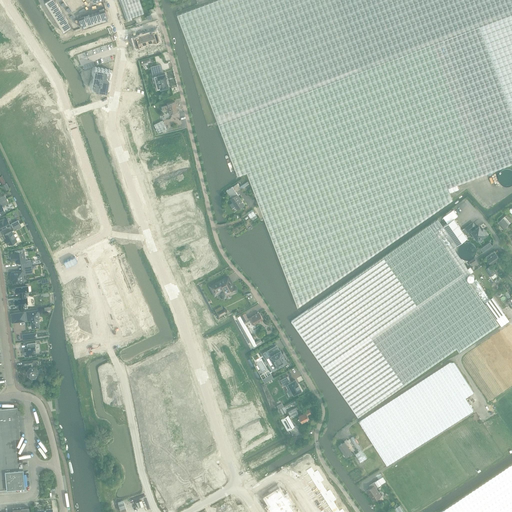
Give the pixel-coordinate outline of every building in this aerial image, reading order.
[(119,0),(126,21),(127,21),(132,19),(131,17),(144,13),(143,11),(138,0),(119,0)] [(177,15),(179,20),(219,125),(238,176),(247,173),(269,231),(298,308),(346,274),(351,273),(453,201),(450,192),(459,189),(458,184),(511,164),(511,0),(217,0),(200,7),(197,8),(177,15)] [(56,2),(47,7),(49,10),(57,5),(56,2)] [(57,5),(49,10),(51,13),(59,8),(57,5)] [(59,8),(51,13),(53,16),(61,11),(59,8)] [(104,8),(98,10),(99,12),(102,21),(108,19),(104,8)] [(61,11),(53,16),(55,19),(63,14),(61,11)] [(63,14),(55,19),(57,22),(65,17),(63,14)] [(84,17),(87,26),(92,24),(89,15),(84,17)] [(84,16),(78,18),(78,19),(82,28),(87,26),(84,17),(84,16)] [(65,17),(57,22),(60,26),(68,21),(65,17)] [(3,24),(1,25),(6,33),(12,29),(10,27),(13,25),(10,19),(7,21),(7,20),(2,23),(3,24)] [(68,21),(60,26),(63,32),(71,27),(68,21)] [(156,31),(150,32),(154,43),(153,43),(160,41),(158,37),(160,37),(158,33),(157,33),(156,31)] [(150,32),(145,34),(148,45),(153,43),(154,43),(150,32)] [(145,34),(139,36),(142,46),(148,45),(145,34)] [(134,41),(133,41),(134,45),(135,44),(137,49),(143,48),(142,46),(139,36),(133,38),(134,41)] [(161,64),(151,67),(153,74),(158,72),(159,75),(157,75),(159,84),(156,85),(157,89),(160,88),(160,89),(168,87),(165,73),(162,74),(162,72),(161,64)] [(94,68),(91,87),(91,88),(92,88),(108,91),(109,91),(109,90),(110,90),(111,82),(111,81),(110,81),(110,80),(107,80),(108,77),(109,77),(109,76),(110,70),(110,69),(109,69),(96,67),(95,67),(94,68)] [(169,114),(177,112),(174,101),(166,103),(167,105),(161,106),(162,110),(164,110),(165,111),(168,110),(169,114)] [(127,109),(124,110),(126,115),(137,112),(136,107),(132,108),(127,109)] [(162,120),(154,125),(158,133),(167,128),(162,120)] [(133,135),(130,136),(142,133),(141,128),(131,130),(133,135)] [(142,133),(130,136),(131,142),(144,139),(142,133)] [(180,136),(171,138),(172,144),(182,142),(180,136)] [(182,142),(172,144),(173,150),(184,148),(182,142)] [(185,154),(175,156),(176,163),(187,160),(186,160),(185,154)] [(138,158),(135,159),(137,165),(144,163),(145,165),(150,163),(147,155),(143,156),(142,155),(137,157),(138,158)] [(187,160),(176,163),(178,169),(188,166),(187,160)] [(151,169),(139,173),(142,179),(153,176),(151,169)] [(191,172),(179,174),(181,181),(193,178),(191,172)] [(156,183),(145,187),(147,192),(158,188),(156,183)] [(232,187),(227,191),(230,196),(230,195),(232,198),(230,199),(233,202),(230,204),(233,208),(235,207),(237,210),(244,205),(237,194),(236,193),(236,192),(241,188),(240,187),(237,184),(232,187)] [(194,187),(182,189),(183,196),(195,193),(194,187)] [(158,188),(147,192),(148,197),(160,194),(158,188)] [(8,203),(6,199),(0,201),(0,202),(1,205),(0,205),(0,215),(0,214),(5,212),(2,206),(8,203)] [(198,199),(186,202),(187,208),(199,205),(198,199)] [(161,203),(152,206),(154,212),(153,212),(163,209),(161,203)] [(163,209),(153,212),(155,218),(165,215),(163,209)] [(252,209),(247,213),(252,220),(257,217),(252,209)] [(453,210),(443,217),(448,223),(443,226),(456,246),(457,245),(467,238),(465,235),(462,230),(454,219),(457,216),(453,210)] [(201,216),(189,219),(191,224),(202,221),(201,216)] [(510,222),(509,220),(510,220),(509,219),(508,219),(505,216),(498,223),(504,228),(510,222)] [(3,218),(0,219),(0,229),(9,225),(6,218),(4,219),(3,218)] [(324,299),(291,321),(358,417),(457,348),(459,352),(499,325),(465,276),(471,273),(468,269),(453,248),(456,246),(443,226),(438,219),(324,299)] [(167,221),(158,224),(159,230),(169,227),(167,221)] [(462,229),(468,225),(464,221),(459,225),(462,229)] [(468,233),(470,231),(477,240),(480,238),(481,240),(487,236),(483,230),(481,231),(478,226),(476,226),(473,222),(465,228),(468,233)] [(169,227),(159,230),(161,236),(171,233),(169,227)] [(14,244),(15,243),(14,242),(16,241),(11,231),(4,235),(6,238),(5,239),(8,244),(8,243),(9,244),(11,243),(11,244),(12,245),(14,244)] [(205,234),(195,237),(197,243),(207,240),(206,240),(205,234)] [(207,240),(197,243),(198,249),(208,246),(207,240)] [(108,241),(88,250),(96,268),(97,268),(100,274),(99,275),(118,320),(119,320),(122,327),(121,327),(126,338),(134,334),(134,335),(141,332),(141,331),(146,329),(108,241)] [(176,241),(164,245),(166,250),(177,246),(176,241)] [(476,252),(476,250),(475,248),(475,247),(474,246),(472,244),(471,244),(470,243),(468,243),(466,243),(464,243),(463,244),(461,245),(460,246),(459,248),(459,249),(458,251),(458,253),(459,255),(460,256),(461,258),(462,259),(463,260),(465,260),(467,261),(469,260),(470,260),(472,259),(473,258),(474,257),(475,255),(476,254),(476,252)] [(177,246),(166,250),(168,255),(179,251),(177,246)] [(15,254),(10,254),(11,260),(16,260),(16,262),(22,261),(23,266),(31,265),(31,260),(25,261),(23,250),(14,251),(15,254)] [(494,251),(490,253),(485,257),(491,264),(499,258),(494,251)] [(205,256),(200,258),(204,266),(208,264),(209,265),(213,262),(213,261),(216,260),(213,254),(206,258),(205,256)] [(182,261),(173,266),(176,271),(175,271),(176,272),(185,266),(182,261)] [(11,275),(10,275),(11,280),(12,280),(13,283),(23,282),(22,274),(33,273),(32,269),(31,265),(23,266),(23,270),(11,272),(11,275)] [(185,266),(176,272),(178,277),(181,275),(183,278),(189,275),(185,266)] [(490,266),(486,269),(491,276),(493,279),(497,276),(495,273),(490,266)] [(208,286),(214,297),(220,294),(223,300),(226,298),(228,298),(230,298),(231,297),(231,295),(237,292),(237,291),(237,289),(237,287),(235,286),(234,285),(228,275),(208,286)] [(485,303),(487,305),(496,319),(504,313),(493,296),(489,299),(476,279),(470,283),(485,303)] [(15,288),(14,288),(15,292),(16,292),(16,293),(19,293),(19,294),(19,297),(28,296),(28,292),(28,285),(15,287),(15,288)] [(72,286),(67,288),(70,296),(79,292),(82,291),(79,285),(72,288),(72,286)] [(70,296),(68,297),(70,302),(84,295),(83,293),(80,294),(79,292),(70,296)] [(84,295),(70,302),(72,306),(84,301),(83,299),(85,298),(84,295)] [(14,300),(13,300),(14,304),(15,304),(15,305),(18,305),(18,306),(18,309),(27,308),(27,304),(28,304),(27,297),(14,299),(14,300)] [(84,301),(72,306),(76,314),(81,311),(80,310),(86,307),(84,301)] [(221,306),(215,310),(216,312),(218,317),(227,312),(225,308),(223,309),(221,306)] [(37,317),(39,317),(38,310),(11,314),(12,322),(24,321),(24,319),(28,319),(31,319),(32,328),(39,327),(37,317)] [(245,313),(240,316),(243,322),(245,325),(251,322),(252,325),(263,319),(259,312),(248,318),(245,313)] [(257,345),(256,345),(255,343),(252,338),(245,325),(243,322),(240,316),(237,317),(254,347),(257,345)] [(231,333),(227,335),(233,346),(237,343),(231,333)] [(78,335),(72,338),(75,345),(86,341),(88,340),(85,334),(79,337),(78,335)] [(227,335),(222,338),(228,348),(233,346),(227,335)] [(75,345),(74,346),(76,351),(90,344),(89,342),(87,343),(86,341),(75,345)] [(24,352),(23,352),(23,355),(25,355),(25,356),(36,355),(35,346),(36,346),(35,342),(27,344),(27,347),(23,348),(24,352)] [(211,344),(211,345),(216,354),(221,351),(216,342),(211,345),(211,344)] [(76,351),(75,351),(77,356),(90,350),(90,349),(89,348),(91,347),(90,344),(76,351)] [(207,351),(204,352),(207,359),(216,354),(211,345),(205,348),(207,351)] [(272,347),(263,353),(266,359),(271,356),(274,363),(272,364),(275,368),(277,367),(287,362),(285,359),(286,358),(283,352),(282,353),(280,350),(275,353),(272,347)] [(90,350),(77,356),(81,364),(87,361),(86,359),(93,356),(92,354),(90,350)] [(37,370),(37,369),(34,367),(33,360),(22,362),(22,366),(30,365),(30,367),(27,370),(27,375),(31,378),(35,377),(38,374),(39,374),(42,374),(41,368),(38,369),(38,370),(37,370)] [(450,362),(358,422),(387,466),(473,411),(465,398),(473,393),(454,362),(450,362)] [(271,374),(262,379),(265,383),(273,378),(271,374)] [(223,375),(214,380),(217,385),(226,380),(223,375)] [(288,376),(280,380),(284,386),(285,385),(287,389),(286,390),(289,396),(293,394),(294,394),(296,392),(297,394),(298,393),(301,391),(300,390),(299,387),(299,386),(298,384),(297,384),(295,380),(291,382),(288,376)] [(226,380),(217,385),(220,391),(229,386),(226,380)] [(229,393),(220,398),(223,403),(223,404),(232,399),(229,393)] [(232,399),(223,404),(226,409),(235,404),(232,399)] [(0,488),(25,487),(17,407),(0,408),(0,488)] [(281,408),(275,411),(278,416),(284,413),(281,408)] [(295,408),(288,411),(291,417),(298,413),(295,408)] [(307,416),(311,414),(308,409),(303,412),(304,413),(298,416),(301,423),(302,422),(302,423),(305,422),(305,421),(309,419),(307,416)] [(237,412),(226,418),(230,423),(240,417),(237,412)] [(288,415),(280,419),(287,430),(294,426),(288,415)] [(269,420),(264,423),(270,434),(275,431),(269,420)] [(264,423),(259,426),(266,437),(270,434),(264,423)] [(259,426),(255,428),(260,437),(264,434),(265,437),(266,437),(259,426)] [(255,428),(250,431),(255,439),(260,437),(255,428)] [(250,431),(246,433),(251,442),(255,439),(250,431)] [(246,433),(242,436),(246,444),(251,442),(246,433)] [(242,436),(237,438),(243,449),(243,448),(242,447),(246,444),(242,436)] [(353,437),(350,439),(358,452),(355,454),(360,462),(363,461),(364,460),(367,458),(353,437)] [(237,438),(232,441),(234,444),(237,449),(238,451),(243,449),(237,438)] [(344,441),(345,442),(339,446),(346,457),(352,453),(347,445),(348,444),(349,443),(347,440),(346,440),(344,441)] [(511,511),(511,463),(439,511),(511,511)] [(311,467),(306,470),(312,480),(321,475),(317,470),(314,472),(311,467)] [(365,472),(365,471),(365,470),(364,469),(363,468),(361,467),(360,467),(358,468),(357,470),(357,471),(357,473),(358,474),(359,475),(361,476),(362,476),(364,475),(365,473),(365,472)] [(321,475),(312,480),(319,490),(324,487),(321,482),(324,480),(321,475)] [(380,496),(376,489),(378,488),(374,482),(369,485),(370,488),(367,490),(370,496),(373,500),(380,496)] [(272,492),(265,497),(270,504),(267,506),(271,511),(274,511),(275,511),(274,511),(294,511),(293,511),(289,503),(291,501),(286,494),(284,495),(279,488),(277,486),(270,490),(272,492)] [(324,487),(319,490),(325,500),(333,494),(330,489),(327,491),(324,487)] [(333,494),(325,500),(331,509),(336,506),(333,501),(336,499),(333,494)]
